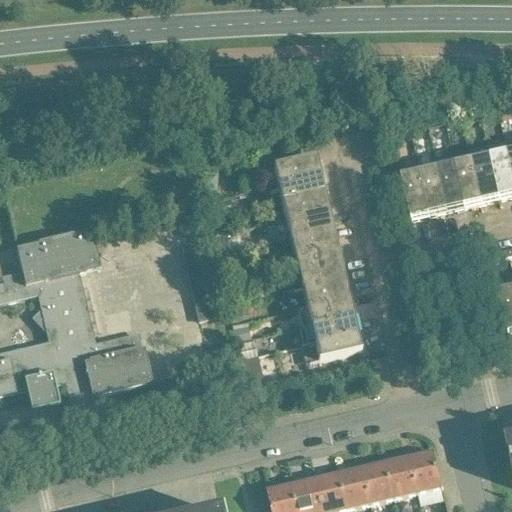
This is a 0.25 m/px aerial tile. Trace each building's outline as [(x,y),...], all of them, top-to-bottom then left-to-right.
[(511,202),(511,174),(508,158),(491,162),(501,205),(511,202)] [(320,179),(316,161),(273,172),(277,189),(320,179)] [(501,205),(491,162),(473,166),(483,209),(501,205)] [(483,209),(473,166),(455,170),(465,213),(483,209)] [(465,213),(455,170),(437,174),(447,217),(465,213)] [(447,217),(437,174),(421,177),(431,221),(447,217)] [(431,221),(421,177),(402,182),(412,225),(431,221)] [(324,197),(320,179),(277,189),(281,207),(324,197)] [(328,214),(324,197),(281,207),(285,224),(328,214)] [(210,221),(232,217),(229,203),(207,208),(210,221)] [(332,232),(328,214),(285,224),(289,242),(332,232)] [(336,249),(335,245),(332,232),(289,242),(274,245),(278,262),(284,261),(336,249)] [(141,354),(138,339),(101,348),(94,349),(77,279),(85,277),(100,274),(91,236),(16,254),(21,278),(1,283),(0,279),(0,399),(26,393),(30,408),(68,399),(71,413),(72,419),(101,412),(98,399),(152,387),(144,353),(141,354)] [(341,267),(336,249),(284,261),(288,280),(341,267)] [(196,252),(195,252),(183,255),(186,268),(198,265),(197,262),(198,261),(196,252)] [(510,264),(508,254),(491,258),(493,268),(510,264)] [(345,285),(341,267),(288,280),(293,297),(302,295),(345,285)] [(349,303),(345,285),(302,295),(306,313),(349,303)] [(511,339),(511,293),(499,297),(509,340),(511,339)] [(300,332),(353,320),(349,303),(306,313),(296,315),(300,332)] [(200,324),(211,322),(208,310),(197,312),(200,324)] [(304,350),(306,349),(357,337),(353,320),(300,332),(304,350)] [(311,368),(361,356),(357,337),(306,349),(311,368)] [(442,494),(434,457),(433,457),(432,454),(417,457),(418,461),(410,463),(419,500),(442,494)] [(419,500),(410,463),(402,464),(402,461),(385,465),(395,505),(419,500)] [(395,505),(385,465),(371,468),(371,472),(363,474),(372,511),(395,505)] [(365,511),(372,511),(363,474),(355,476),(354,472),(339,475),(347,511),(365,511)] [(347,511),(339,475),(323,479),(324,483),(316,485),(322,511),(347,511)] [(322,511),(316,485),(309,487),(308,483),(292,486),(297,511),(322,511)] [(297,511),(292,486),(277,490),(277,494),(269,496),(272,511),(297,511)]
